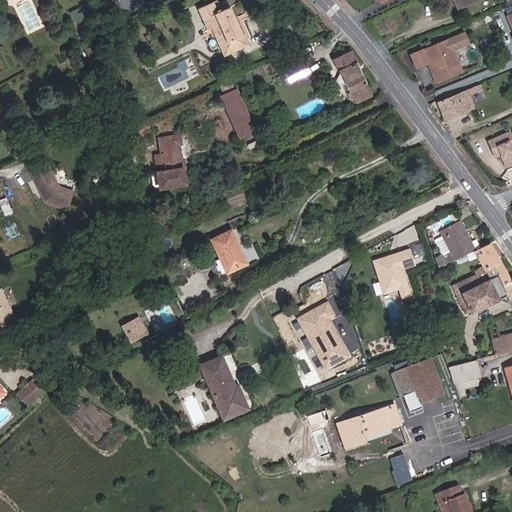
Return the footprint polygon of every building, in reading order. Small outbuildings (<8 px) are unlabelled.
[(453,0),(458,9),(476,0),(453,0)] [(224,55),(248,44),(236,17),(235,18),(230,7),(221,11),(217,1),(199,9),(208,31),(212,29),(224,55)] [(92,24),(95,32),(117,22),(114,14),(92,24)] [(484,22),(492,19),(490,14),(482,17),(484,22)] [(435,83),(461,72),(452,50),(468,43),(463,33),(425,50),(434,73),(431,74),(435,83)] [(90,58),(103,53),(99,45),(87,50),(90,58)] [(431,74),(434,73),(425,50),(421,51),(426,64),(431,74)] [(415,67),(426,64),(421,51),(410,55),(415,67)] [(349,52),(334,61),(350,93),(347,94),(350,99),(353,97),(357,104),(372,96),(349,52)] [(291,68),(304,61),(300,55),(287,62),(291,68)] [(294,75),(307,68),(304,61),(291,68),(294,75)] [(239,138),(255,131),(237,90),(235,90),(231,83),(220,88),(224,95),(220,97),(239,138)] [(456,113),(471,107),(467,96),(477,91),(476,87),(437,102),(444,120),(456,115),(456,113)] [(511,153),(510,149),(511,147),(511,141),(508,132),(486,142),(493,157),(499,155),(505,168),(511,164),(511,153)] [(183,170),(185,170),(183,159),(180,160),(178,145),(181,145),(179,135),(158,139),(161,155),(154,157),(160,190),(186,186),(183,170)] [(131,164),(139,161),(134,149),(126,153),(131,164)] [(77,198),(59,189),(47,163),(29,170),(40,194),(43,195),(44,196),(42,198),(45,204),(68,215),(77,198)] [(476,239),(470,242),(459,222),(440,232),(442,236),(451,252),(454,260),(480,247),(476,239)] [(226,273),(247,264),(231,230),(211,240),(226,273)] [(444,256),(451,252),(442,236),(433,240),(440,254),(442,253),(444,256)] [(510,283),(500,263),(488,244),(473,252),(476,257),(482,268),(490,280),(497,276),(504,292),(506,292),(503,286),(510,283)] [(400,290),(403,299),(411,296),(403,270),(416,266),(410,250),(401,254),(402,256),(392,260),(391,257),(374,263),(380,283),(386,281),(390,293),(400,290)] [(454,261),(454,260),(451,252),(444,256),(448,264),(454,261)] [(469,260),(476,257),(473,252),(467,255),(469,260)] [(439,269),(448,264),(444,256),(442,253),(440,254),(433,258),(438,268),(439,269)] [(456,260),(459,266),(469,260),(467,255),(456,260)] [(472,314),(488,306),(478,285),(490,280),(482,268),(475,271),(477,274),(457,284),(472,314)] [(506,296),(504,292),(497,276),(490,280),(478,285),(488,306),(499,300),(499,299),(506,296)] [(0,331),(16,324),(0,288),(0,331)] [(351,357),(331,317),(336,315),(328,300),(297,315),(323,370),(351,357)] [(140,315),(121,322),(129,342),(148,334),(140,315)] [(491,340),(499,337),(497,327),(488,329),(491,340)] [(391,330),(393,337),(400,335),(398,328),(391,330)] [(511,350),(511,333),(499,337),(491,340),(494,355),(495,355),(511,350)] [(37,352),(45,348),(42,343),(34,348),(37,352)] [(477,363),(496,358),(495,355),(494,355),(476,360),(477,363)] [(221,356),(200,366),(223,420),(226,419),(227,423),(232,421),(230,417),(248,409),(238,384),(234,386),(221,356)] [(420,403),(444,394),(430,358),(406,367),(415,391),(420,403)] [(476,378),(480,376),(477,363),(476,360),(449,367),(453,384),(455,383),(476,378)] [(403,396),(415,391),(406,367),(394,372),(403,396)] [(464,390),(479,385),(476,378),(455,383),(455,384),(458,397),(457,397),(460,404),(467,402),(464,390)] [(17,396),(27,408),(44,392),(34,381),(17,396)] [(57,400),(65,407),(76,395),(68,388),(57,400)] [(363,436),(400,424),(393,405),(338,424),(346,448),(365,442),(363,436)] [(391,428),(366,436),(368,440),(392,432),(391,428)] [(234,481),(240,477),(234,468),(229,473),(234,481)] [(441,511),(471,511),(464,493),(461,494),(458,485),(434,494),(441,511)]
